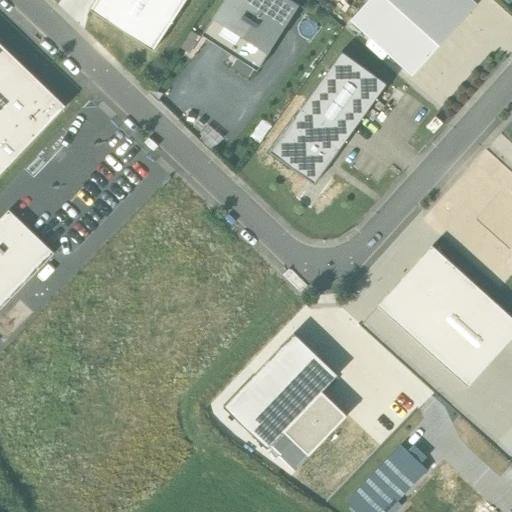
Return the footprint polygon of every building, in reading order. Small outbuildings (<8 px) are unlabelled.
[(186,0),(95,0),(90,8),(154,50),(186,0)] [(300,5),(292,0),(224,0),(202,35),(258,70),(300,5)] [(478,3),(474,0),(369,0),(352,19),(414,75),(478,3)] [(0,175),(67,105),(0,41),(0,175)] [(344,52),(295,117),(339,150),(388,85),(344,52)] [(295,117),(270,150),(315,183),(339,150),(295,117)] [(511,241),(511,200),(505,194),(481,220),(509,245),(511,241)] [(9,210),(0,219),(0,309),(54,253),(9,210)] [(469,386),(511,338),(511,316),(432,246),(378,306),(469,386)] [(338,375),(295,333),(224,406),(268,448),(269,447),(322,392),(338,375)] [(347,415),(322,392),(269,447),(294,470),(347,415)] [(387,511),(428,470),(401,445),(346,502),(356,511),(387,511)]
